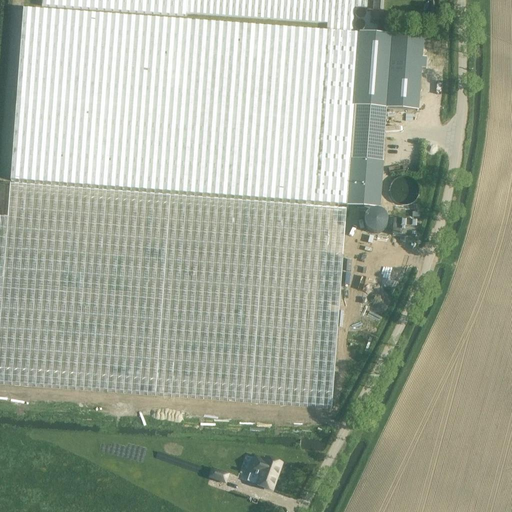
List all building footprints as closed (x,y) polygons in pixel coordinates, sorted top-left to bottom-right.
[(42,0),(42,7),(186,18),(186,12),(187,12),(186,14),(327,24),(327,32),(349,34),(352,34),(353,26),(354,8),(354,0),(42,0)] [(354,0),(354,8),(367,9),(367,0),(373,0),(373,10),(380,10),(383,11),(383,0),(354,0)] [(11,182),(336,205),(346,206),(348,188),(380,191),(382,163),(386,109),(354,106),(359,35),(352,34),(327,32),(23,10),(11,182)] [(393,220),(392,234),(415,235),(416,221),(393,220)] [(310,465),(315,467),(319,457),(314,455),(310,465)] [(254,456),(247,474),(249,475),(258,478),(255,485),(255,487),(273,493),(283,464),(265,457),(264,459),(254,456)] [(211,468),(208,479),(226,485),(230,474),(211,468)] [(296,486),(301,475),(289,469),(284,480),(296,486)]
